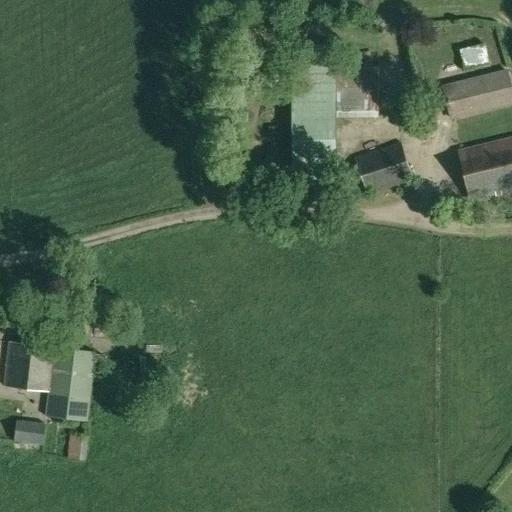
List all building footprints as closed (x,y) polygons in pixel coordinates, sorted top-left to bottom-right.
[(460,51),(464,70),(489,64),(484,44),(460,51)] [(443,87),(451,118),(511,102),(511,90),(507,71),(443,87)] [(511,139),(459,151),(470,201),(511,191),(511,139)] [(355,160),(368,196),(414,180),(401,143),(355,160)] [(50,310),(49,323),(68,325),(69,311),(50,310)] [(10,343),(5,387),(48,392),(46,417),(87,421),(95,353),(10,343)] [(17,422),(16,442),(43,446),(46,424),(17,422)] [(69,434),(67,460),(87,460),(89,437),(69,434)]
